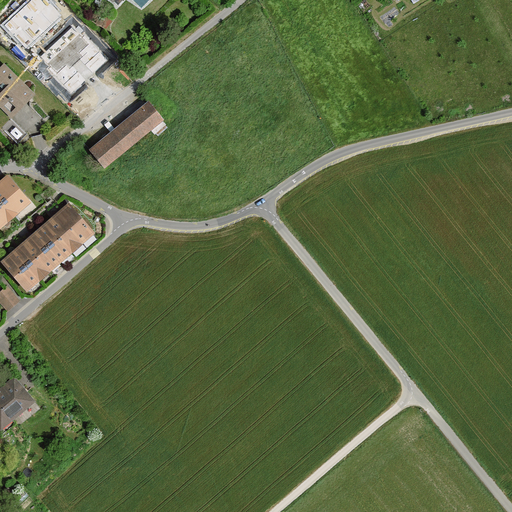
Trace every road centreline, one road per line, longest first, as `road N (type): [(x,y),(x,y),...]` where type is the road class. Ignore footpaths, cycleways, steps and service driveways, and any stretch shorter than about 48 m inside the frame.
road 1 (motorway): [(252,0),(511,342)]
road 2 (motorway): [(511,290),(316,0)]
road 3 (unclassified): [(262,204),(348,151),(511,114)]
road 4 (residential): [(242,0),(37,169)]
road 5 (unclassified): [(262,204),(415,391)]
road 6 (unclassified): [(415,391),(277,511)]
road 7 (residential): [(0,337),(129,217)]
road 8 (unclassified): [(511,509),(415,391)]
road 9 (unclassified): [(129,217),(202,227),(262,204)]
